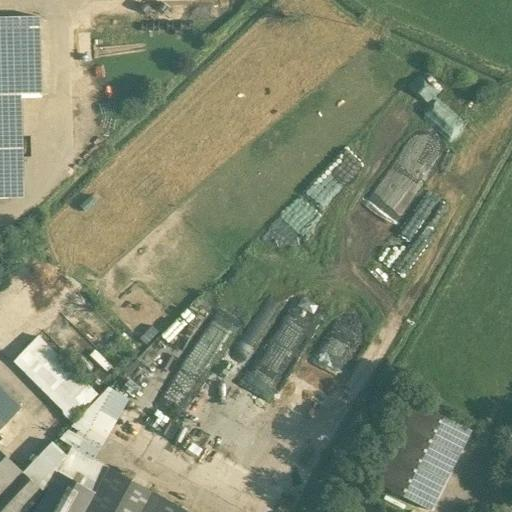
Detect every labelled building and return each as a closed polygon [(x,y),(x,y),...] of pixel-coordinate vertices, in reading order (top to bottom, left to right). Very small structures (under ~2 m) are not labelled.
[(40,17),(0,18),(0,199),(26,199),(23,99),(42,99),(40,17)] [(369,169),(443,89),(424,71),(349,151),(369,169)] [(98,395),(91,389),(39,337),(14,363),(73,421),(98,395)] [(0,423),(4,427),(22,408),(0,386),(0,423)] [(68,457),(72,449),(97,462),(130,399),(109,388),(56,443),(68,457)] [(429,511),(469,433),(415,406),(374,484),(419,507),(428,511),(429,511)] [(22,408),(4,427),(0,430),(0,453),(1,455),(34,420),(22,408)] [(241,461),(251,450),(243,442),(249,435),(250,436),(253,432),(242,422),(235,430),(226,423),(214,436),(241,461)] [(511,430),(507,436),(503,445),(503,455),(506,465),(511,472),(511,430)] [(58,474),(68,457),(56,443),(23,476),(38,490),(45,497),(58,474)] [(294,483),(295,446),(247,445),(246,482),(294,483)] [(96,494),(109,469),(97,462),(72,449),(68,457),(58,474),(96,494)] [(0,511),(16,511),(38,490),(23,476),(1,455),(0,453),(0,511)] [(187,511),(109,469),(96,494),(128,511),(187,511)] [(45,497),(37,511),(85,511),(96,494),(58,474),(45,497)] [(128,511),(96,494),(85,511),(128,511)] [(340,511),(325,500),(316,511),(340,511)]
